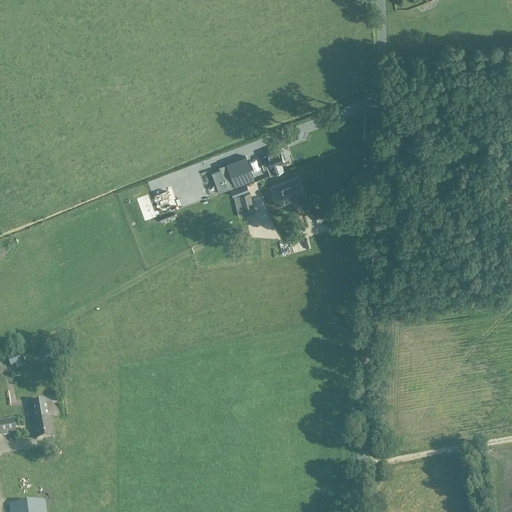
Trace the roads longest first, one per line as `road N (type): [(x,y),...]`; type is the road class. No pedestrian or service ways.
road 1 (unclassified): [(358,511),(381,0)]
road 2 (track): [(283,234),(236,229),(0,347)]
road 3 (unknown): [(382,75),(248,171)]
road 4 (track): [(511,440),(360,464)]
road 5 (track): [(382,75),(511,53)]
